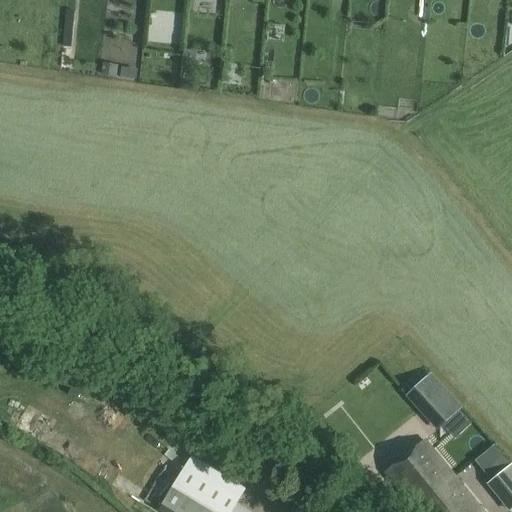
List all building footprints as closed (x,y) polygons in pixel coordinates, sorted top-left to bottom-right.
[(183,75),(182,86),(192,87),(193,76),(183,75)] [(430,373),(415,386),(436,410),(451,397),(430,373)] [(425,440),(386,472),(415,508),(454,476),(425,440)] [(159,511),(160,511),(249,511),(237,504),(247,489),(192,456),(159,511)] [(511,464),(493,480),(511,503),(511,464)] [(483,511),(454,476),(415,508),(418,511),(483,511)]
